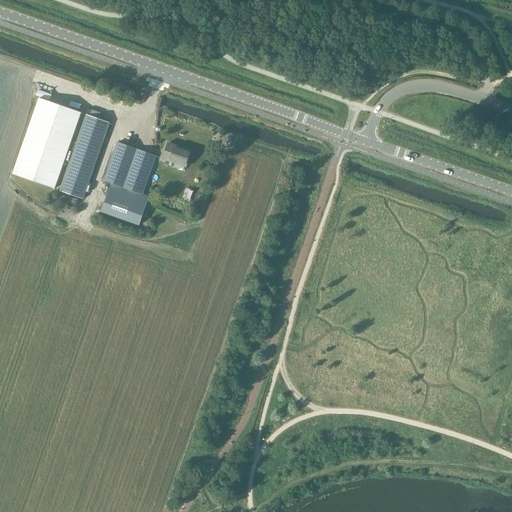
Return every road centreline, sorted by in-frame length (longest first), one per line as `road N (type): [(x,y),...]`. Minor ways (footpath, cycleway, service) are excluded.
road 1 (tertiary): [(366,142),(0,12)]
road 2 (tertiary): [(511,192),(366,142)]
road 3 (unclassified): [(366,142),(380,106),(403,89),(432,86),(484,100)]
